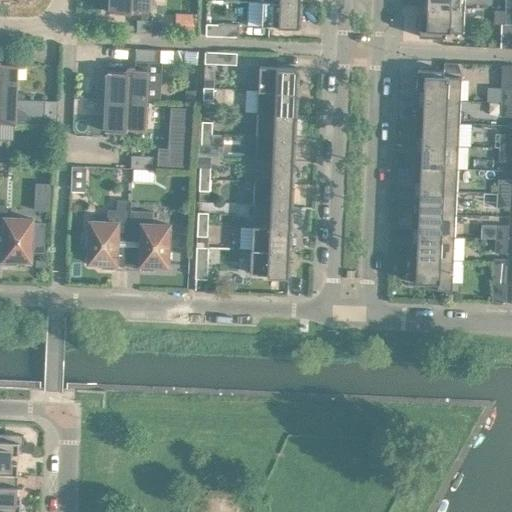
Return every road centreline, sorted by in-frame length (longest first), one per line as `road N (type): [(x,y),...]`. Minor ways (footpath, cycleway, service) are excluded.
road 1 (residential): [(326,313),(0,299)]
road 2 (residential): [(337,44),(326,313)]
road 3 (residential): [(369,315),(381,48)]
road 4 (residential): [(65,511),(70,424),(52,410),(0,408)]
road 5 (residential): [(511,321),(369,315)]
